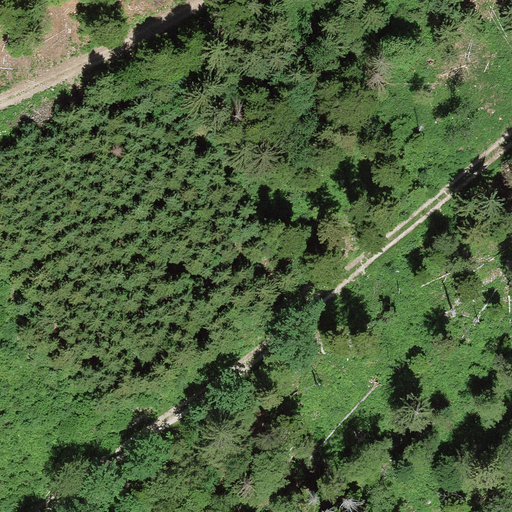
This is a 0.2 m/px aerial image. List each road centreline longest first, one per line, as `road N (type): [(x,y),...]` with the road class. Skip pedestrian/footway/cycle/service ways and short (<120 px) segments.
road 1 (track): [(41,511),(260,354),(511,141)]
road 2 (track): [(0,107),(210,0)]
